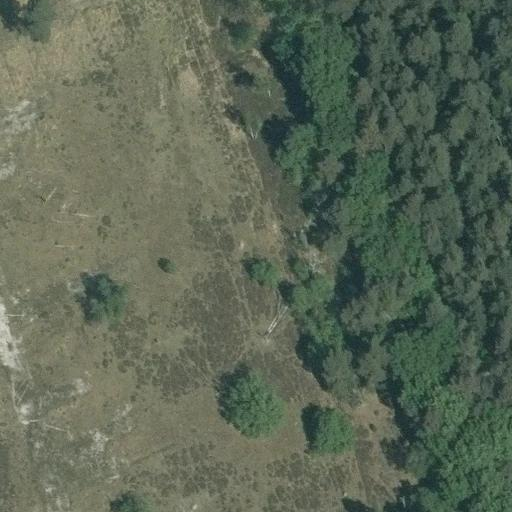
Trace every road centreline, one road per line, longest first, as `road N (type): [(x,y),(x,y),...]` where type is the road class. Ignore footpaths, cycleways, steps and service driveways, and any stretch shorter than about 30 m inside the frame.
road 1 (track): [(446,511),(285,0)]
road 2 (track): [(395,350),(429,348),(511,378)]
